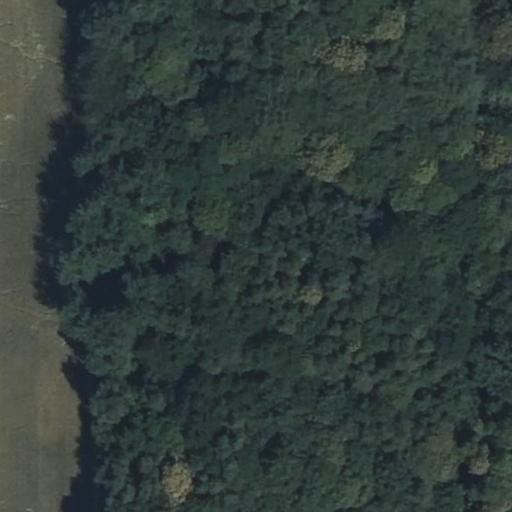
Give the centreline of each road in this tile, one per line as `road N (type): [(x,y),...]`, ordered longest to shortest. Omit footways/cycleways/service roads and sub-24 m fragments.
road 1 (track): [(186,0),(224,272),(258,414),(262,511)]
road 2 (track): [(461,511),(462,0)]
